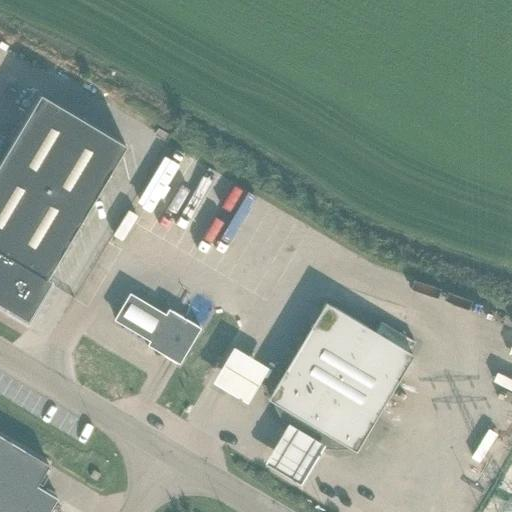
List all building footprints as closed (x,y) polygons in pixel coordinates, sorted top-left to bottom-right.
[(39,96),(0,161),(0,309),(27,326),(52,284),(45,280),(125,147),(39,96)] [(163,316),(129,296),(115,320),(149,341),(146,346),(178,365),(200,329),(167,310),(163,316)] [(374,333),(324,303),(309,329),(313,331),(289,372),(285,370),(273,390),(271,390),(272,394),(273,399),(273,401),(275,405),(276,409),(278,413),(281,417),(282,419),(284,423),(287,426),(289,428),(292,431),(294,433),(297,435),(303,439),(307,441),(311,443),(315,445),(317,445),(321,447),(326,447),(332,448),(337,448),(341,448),(348,447),(355,445),(359,444),(361,443),(360,442),(372,422),(368,420),(392,379),(397,381),(412,356),(408,353),(414,343),(380,323),(374,333)] [(511,315),(500,355),(511,358),(511,315)] [(511,371),(489,360),(479,381),(511,397),(511,371)] [(48,466),(0,437),(0,511),(48,511),(56,499),(36,487),(48,466)]
